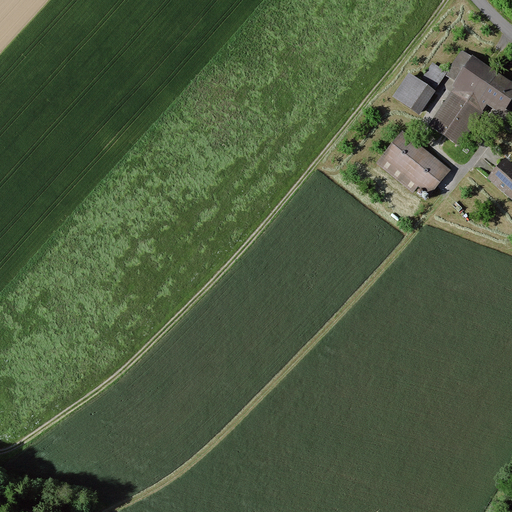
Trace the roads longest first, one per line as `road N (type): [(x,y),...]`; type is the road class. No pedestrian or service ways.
road 1 (track): [(445,0),(219,273),(123,368),(0,450)]
road 2 (track): [(108,511),(186,465),(228,428),(445,194)]
